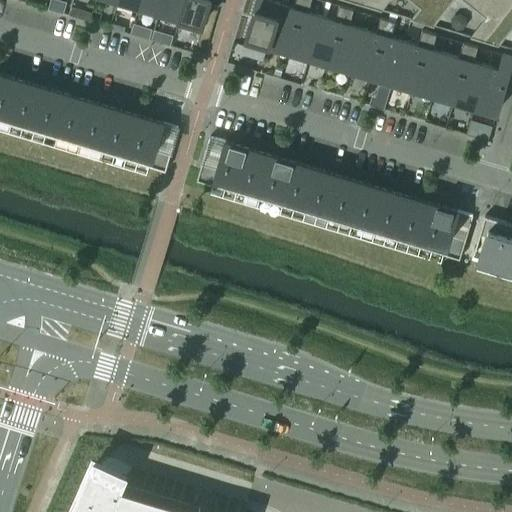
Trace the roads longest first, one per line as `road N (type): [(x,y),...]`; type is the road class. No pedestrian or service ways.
road 1 (residential): [(491,178),(0,32)]
road 2 (tertiary): [(511,428),(360,393),(277,356),(24,276)]
road 3 (tertiary): [(43,345),(426,458),(511,470)]
road 4 (tertiary): [(0,484),(43,345)]
